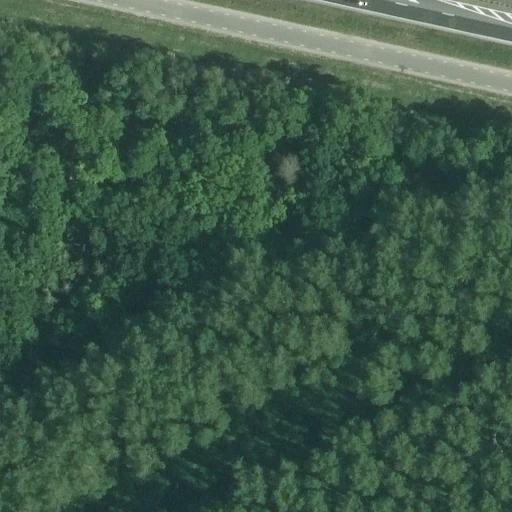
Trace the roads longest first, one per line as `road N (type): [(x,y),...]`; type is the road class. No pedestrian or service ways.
road 1 (unclassified): [(123,0),(511,84)]
road 2 (trunk): [(374,0),(511,33)]
